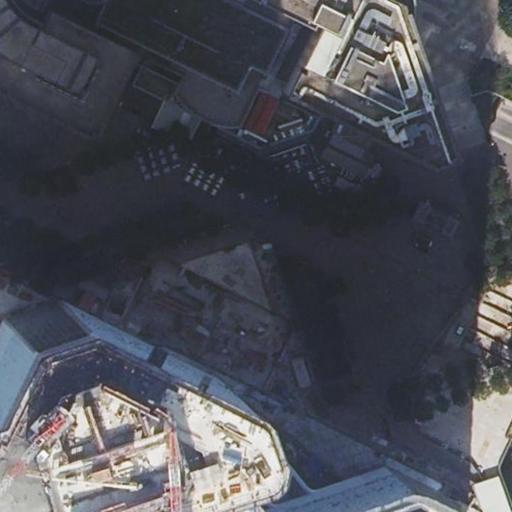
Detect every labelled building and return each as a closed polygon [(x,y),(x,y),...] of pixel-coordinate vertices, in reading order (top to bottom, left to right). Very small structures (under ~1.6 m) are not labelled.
[(0,0),(0,77),(12,85),(17,87),(19,83),(23,85),(21,89),(26,92),(45,101),(76,115),(78,110),(83,113),(111,50),(119,32),(134,39),(126,56),(117,75),(204,115),(250,136),(296,120),(297,119),(307,100),(323,108),(340,117),(341,116),(372,131),(413,150),(440,141),(424,96),(390,0),(0,0)] [(119,32),(111,50),(126,56),(134,39),(119,32)] [(341,116),(323,108),(318,119),(325,124),(331,123),(337,121),(340,117),(341,116)] [(250,136),(204,115),(200,124),(250,147),(291,133),(296,120),(250,136)] [(407,214),(425,223),(436,228),(445,210),(434,204),(416,195),(404,189),(395,208),(407,214)] [(417,192),(416,195),(434,204),(435,201),(417,192)] [(235,382),(228,373),(83,300),(70,298),(1,319),(0,319),(0,511),(446,511),(441,494),(438,485),(403,466),(387,460),(377,459),(265,498),(235,382)]
